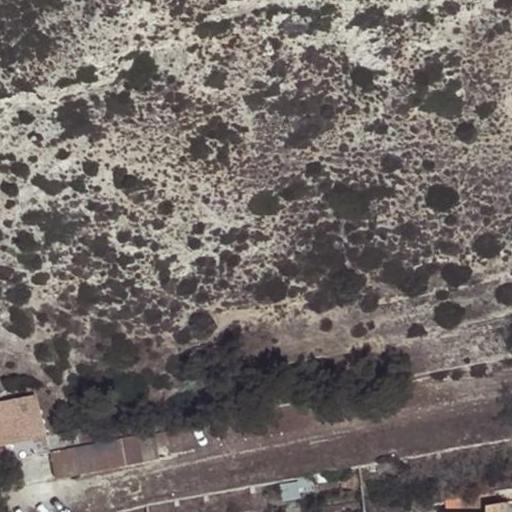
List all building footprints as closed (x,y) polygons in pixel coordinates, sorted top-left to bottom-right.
[(0,445),(48,435),(43,410),(17,415),(14,398),(0,400),(0,408),(1,415),(0,415),(0,445)] [(144,462),(139,433),(123,436),(129,465),(144,462)] [(129,465),(123,436),(51,452),(57,480),(129,465)] [(496,492),(445,501),(446,511),(450,511),(486,506),(498,504),(496,492)] [(486,511),(503,511),(504,503),(498,504),(486,506),(486,511)]
